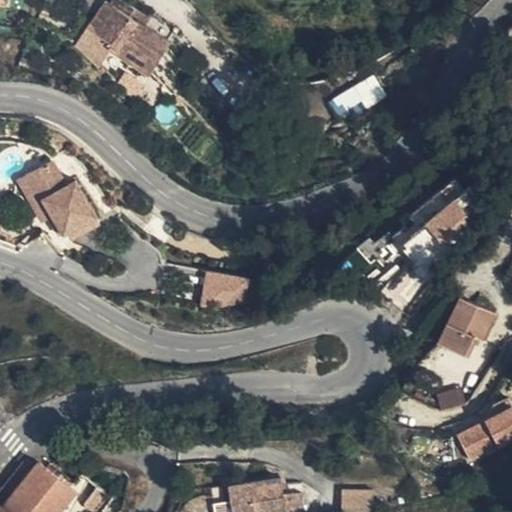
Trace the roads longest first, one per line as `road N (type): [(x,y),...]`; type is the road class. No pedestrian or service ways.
road 1 (tertiary): [(0,263),(167,348),(208,348),(319,311),(347,310),(364,322),(371,341),(357,383),(337,388),(124,392),(45,415)]
road 2 (tertiary): [(504,0),(408,156),(367,187),(296,216),(201,213),(167,199),(85,132),(46,111),(0,102)]
road 3 (residential): [(45,415),(76,447),(158,464),(152,511)]
